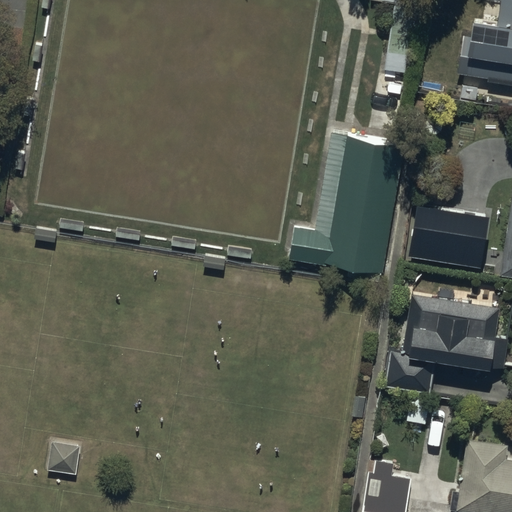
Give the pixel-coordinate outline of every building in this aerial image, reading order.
[(511,0),(499,0),(497,16),(467,11),(463,33),(460,32),(454,64),(511,73),(511,0)] [(395,11),(387,63),(403,65),(411,14),(395,11)] [(399,136),(334,126),(318,226),(297,222),(292,251),(379,264),(399,136)] [(487,201),(418,190),(410,242),(479,253),(487,201)] [(405,345),(392,343),(385,379),(431,387),(437,350),(502,361),(507,331),(492,328),(496,303),(414,290),(405,345)] [(430,391),(397,385),(394,400),(409,403),(406,419),(424,423),(430,391)] [(502,441),(472,436),(462,498),(511,506),(511,454),(500,452),(502,441)] [(77,444),(52,441),(49,464),(74,468),(77,444)] [(390,459),(374,456),(366,503),(404,509),(409,474),(388,470),(390,459)]
